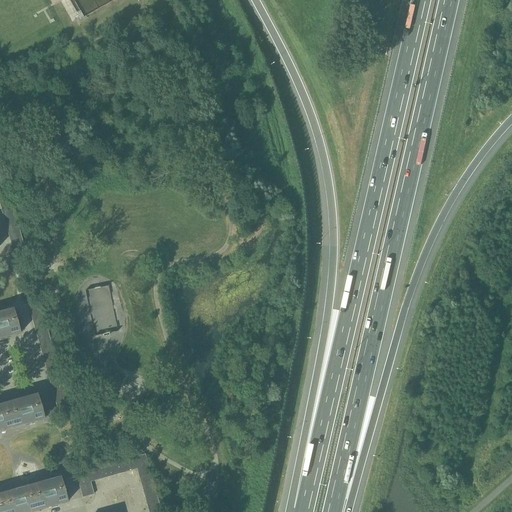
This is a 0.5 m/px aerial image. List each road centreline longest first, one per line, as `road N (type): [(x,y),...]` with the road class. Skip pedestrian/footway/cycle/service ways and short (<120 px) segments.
road 1 (motorway): [(254,0),(303,96),(332,235),(324,333),(290,511)]
road 2 (motorway): [(335,511),(452,0)]
road 3 (motorway): [(419,0),(304,511)]
road 4 (motorway): [(337,511),(431,239),(465,177),(511,119)]
road 5 (residential): [(0,397),(43,385),(29,337),(0,345)]
